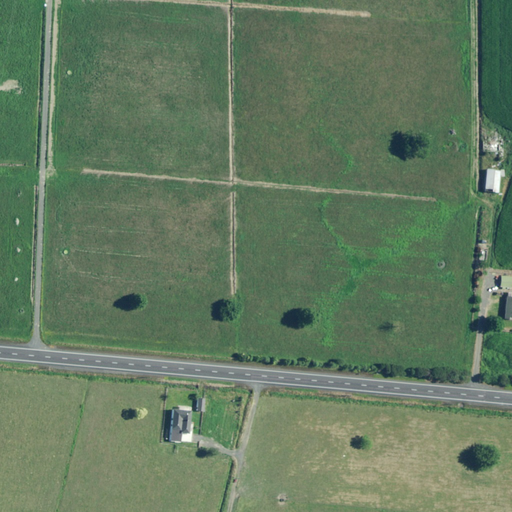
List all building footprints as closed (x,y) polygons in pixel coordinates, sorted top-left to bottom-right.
[(502,152),(502,141),(483,141),(483,152),(502,152)] [(498,170),(486,169),(484,190),(496,192),(498,170)] [(502,287),(502,289),(505,289),(505,287),(511,287),(511,276),(501,276),(500,287),(502,287)] [(204,399),(197,398),(196,410),(203,411),(204,399)] [(191,411),(171,409),(168,440),(174,441),(175,433),(189,434),(191,411)]
